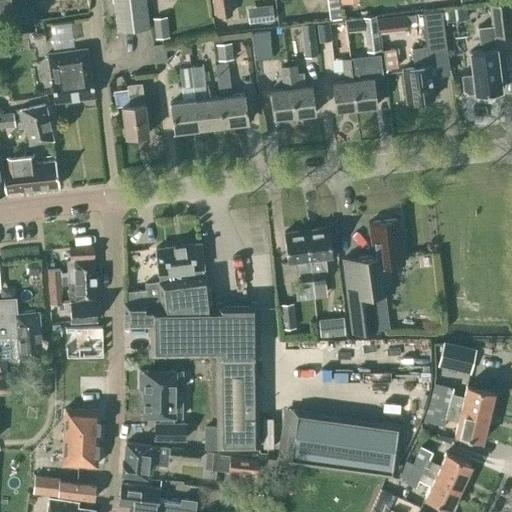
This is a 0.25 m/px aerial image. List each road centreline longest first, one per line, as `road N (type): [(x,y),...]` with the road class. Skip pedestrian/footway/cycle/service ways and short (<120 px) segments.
road 1 (tertiary): [(110,199),(511,150)]
road 2 (unclassified): [(107,511),(114,427),(110,199)]
